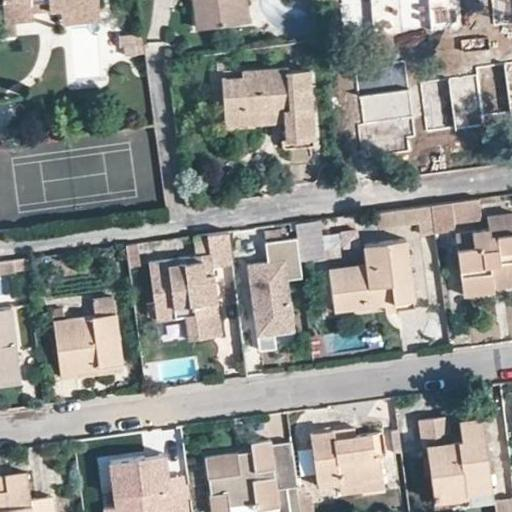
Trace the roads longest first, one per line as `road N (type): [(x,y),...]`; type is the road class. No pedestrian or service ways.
road 1 (residential): [(511,177),(0,245)]
road 2 (residential): [(511,360),(0,428)]
